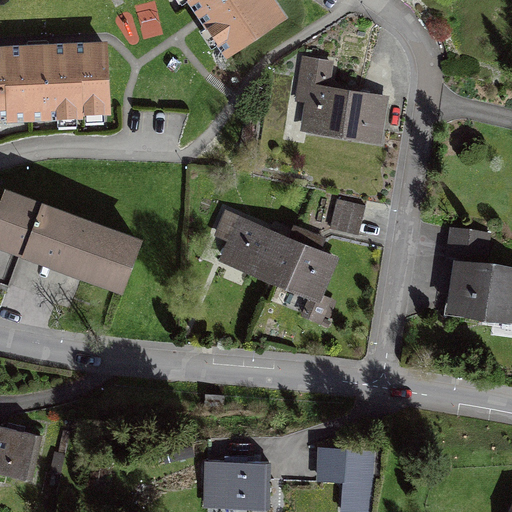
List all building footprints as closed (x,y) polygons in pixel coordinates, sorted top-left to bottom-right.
[(192,0),(228,52),(282,16),(270,0),(192,0)] [(307,128),(377,140),(384,97),(314,86),(307,128)] [(26,250),(84,272),(85,268),(122,282),(137,241),(76,218),(73,228),(49,219),(53,209),(6,192),(0,208),(0,236),(27,247),(26,250)] [(335,213),(362,220),(365,205),(338,199),(335,213)] [(270,278),(287,238),(226,212),(217,233),(233,239),(224,259),(270,278)] [(362,220),(335,213),(331,228),(359,234),(362,220)] [(451,308),(503,316),(504,309),(511,310),(511,269),(482,265),(487,234),(454,229),(449,262),(458,263),(451,308)] [(287,238),(270,278),(311,295),(303,314),(318,320),(326,301),(317,297),(334,258),(305,246),(308,240),(290,232),(287,238)] [(224,395),(205,394),(204,405),(223,406),(224,395)] [(0,426),(0,471),(31,479),(41,435),(0,426)] [(342,511),(368,511),(373,451),(322,448),(320,478),(344,481),(342,511)] [(65,454),(54,452),(49,471),(60,474),(65,454)] [(208,505),(266,507),(268,462),(247,462),(247,456),(225,455),(225,461),(209,460),(208,505)]
